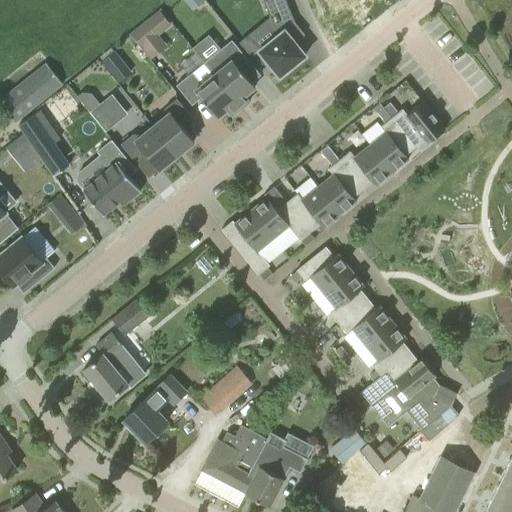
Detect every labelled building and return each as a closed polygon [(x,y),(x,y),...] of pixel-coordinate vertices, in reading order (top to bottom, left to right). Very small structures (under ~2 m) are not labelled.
[(267,0),(264,1),(278,35),(259,50),(280,77),(306,55),(295,42),(305,35),(294,22),(295,22),(285,0),(267,0)] [(319,0),(341,27),(362,10),(359,7),(367,0),(319,0)] [(147,56),(166,43),(160,33),(172,25),(161,9),(130,29),(147,56)] [(204,63),(213,75),(214,75),(239,106),(244,102),(246,105),(251,101),(246,95),(255,87),(239,67),(248,60),(232,40),(204,63)] [(119,80),(131,71),(115,49),(103,58),(119,80)] [(214,75),(213,75),(202,84),(193,72),(176,86),(192,105),(202,98),(218,118),(227,110),(232,116),(237,112),(235,110),(239,106),(214,75)] [(0,103),(15,123),(45,98),(29,78),(0,100),(0,103)] [(114,92),(127,110),(134,104),(121,87),(114,92)] [(100,106),(93,97),(84,97),(80,100),(91,113),(100,106)] [(164,117),(153,126),(178,157),(179,155),(179,154),(194,141),(181,125),(192,117),(177,99),(165,109),(164,117)] [(445,129),(423,102),(407,115),(403,109),(392,117),(416,147),(426,139),(428,143),(445,129)] [(116,124),(100,106),(91,113),(106,132),(116,124)] [(406,155),(416,147),(392,117),(381,126),(386,132),(370,144),(392,172),(409,159),(406,155)] [(178,157),(153,126),(142,135),(133,135),(121,144),(136,162),(146,154),(159,170),(175,157),(176,158),(178,157)] [(70,165),(47,131),(32,142),(55,175),(70,165)] [(41,159),(27,138),(10,152),(15,158),(25,150),(36,163),(41,159)] [(137,170),(111,139),(97,151),(110,166),(82,189),(103,213),(120,200),(123,204),(140,190),(129,176),(137,170)] [(376,185),(392,172),(370,144),(355,157),(350,151),(338,161),(362,191),(373,182),(376,185)] [(354,197),(362,191),(338,161),(328,168),(333,174),(318,187),(340,214),(357,201),(354,197)] [(324,227),(340,214),(318,187),(303,199),(298,193),(287,202),(311,232),(321,224),(324,227)] [(267,197),(251,211),(273,238),(288,226),(301,241),(301,240),(306,246),(315,239),(311,232),(287,202),(277,210),(267,197)] [(55,212),(64,224),(76,215),(66,203),(55,212)] [(0,230),(12,220),(0,206),(0,230)] [(273,238),(251,211),(235,223),(233,220),(222,229),(258,274),(260,274),(265,280),(273,273),(268,267),(270,265),(258,250),(273,238)] [(23,236),(0,255),(0,275),(2,274),(12,286),(16,283),(24,292),(55,267),(46,256),(42,260),(23,236)] [(334,256),(326,246),(296,270),(305,282),(311,277),(324,292),(351,270),(338,254),(334,256)] [(364,287),(351,270),(324,292),(336,307),(330,312),(339,323),(369,299),(361,289),(364,287)] [(138,298),(112,319),(126,335),(151,315),(138,298)] [(377,309),(369,299),(339,323),(348,334),(354,329),(366,344),(393,322),(380,306),(377,309)] [(407,339),(393,322),(366,344),(378,360),(372,365),(381,376),(411,351),(403,342),(407,339)] [(103,354),(84,369),(109,400),(128,384),(128,383),(140,374),(120,349),(123,346),(112,332),(96,345),(103,354)] [(419,361),(411,351),(381,376),(365,389),(375,402),(391,390),(408,411),(420,400),(427,408),(434,397),(440,385),(434,377),(436,375),(422,358),(419,361)] [(253,383),(246,375),(237,365),(201,396),(216,415),(253,383)] [(145,399),(124,419),(147,442),(167,422),(156,410),(169,398),(175,403),(187,392),(170,375),(158,386),(159,387),(145,400),(145,399)] [(450,405),(456,394),(440,385),(434,397),(450,405)] [(451,405),(450,405),(422,430),(421,431),(428,440),(459,414),(451,405)] [(219,439),(202,470),(246,492),(253,479),(247,476),(250,471),(238,464),(241,459),(253,466),(260,451),(261,452),(268,439),(268,438),(249,428),(241,424),(235,436),(227,431),(222,441),(219,439)] [(366,443),(355,428),(347,434),(359,448),(366,443)] [(253,466),(250,471),(247,476),(253,479),(246,492),(246,493),(270,506),(279,488),(291,465),(303,471),(310,457),(285,445),(288,438),(272,430),(268,438),(268,439),(261,452),(260,451),(253,466)] [(8,445),(0,433),(0,481),(18,469),(3,448),(8,445)] [(394,449),(386,440),(375,449),(383,458),(394,449)] [(400,449),(384,462),(369,444),(361,450),(379,472),(387,466),(391,470),(406,456),(400,449)] [(511,511),(511,457),(484,511),(459,511),(460,511),(454,509),(473,473),(442,457),(421,498),(413,494),(404,511),(511,511)] [(62,511),(55,502),(45,509),(36,495),(12,511),(62,511)]
